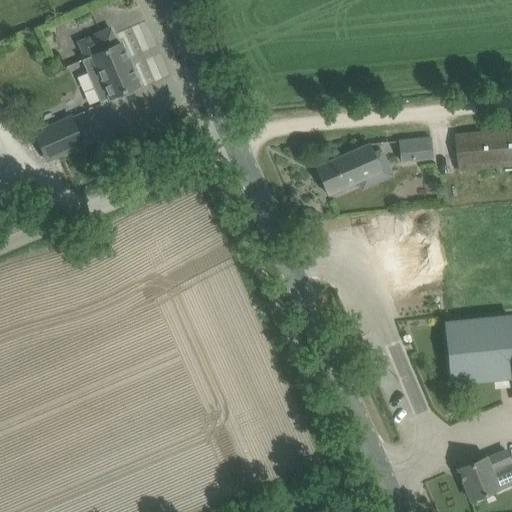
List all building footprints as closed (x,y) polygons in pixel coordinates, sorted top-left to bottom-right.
[(110,29),(78,43),(85,59),(82,60),(100,102),(109,98),(110,99),(117,96),(118,99),(134,92),(132,89),(139,86),(121,43),(117,45),(110,29)] [(70,116),(34,132),(47,161),(83,145),(70,116)] [(511,165),(511,129),(454,135),(458,171),(511,165)] [(401,161),(432,158),(430,138),(399,141),(401,161)] [(382,149),(372,152),(369,144),(316,168),(328,195),(381,172),(390,168),(382,149)] [(511,324),(511,325),(511,318),(445,324),(451,383),(511,376),(511,324)] [(471,501),(489,493),(499,489),(493,476),(511,467),(511,464),(506,451),(487,459),(477,462),(458,470),(471,501)]
